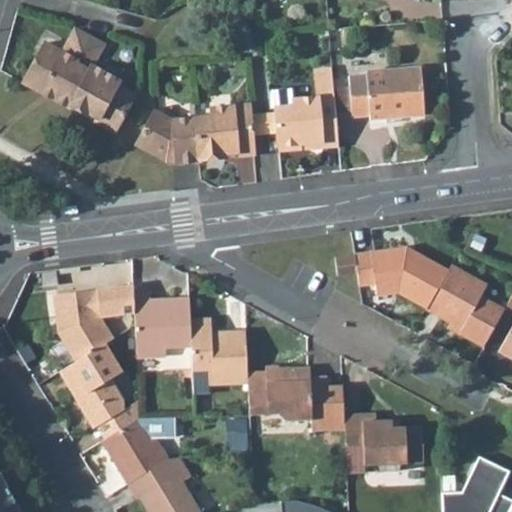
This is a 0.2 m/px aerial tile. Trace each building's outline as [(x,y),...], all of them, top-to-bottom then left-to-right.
[(74,63),(89,36),(74,28),(61,52),(46,43),(24,83),(40,92),(42,88),(55,96),(53,99),(68,107),(69,105),(88,70),(74,63)] [(344,45),(343,33),(331,34),(332,45),(344,45)] [(91,65),(103,44),(89,36),(74,63),(88,70),(69,105),(85,114),(86,112),(96,118),(94,122),(114,132),(135,94),(116,84),(118,80),(91,65)] [(367,71),(367,75),(349,76),(349,86),(351,111),(351,116),(369,115),(369,118),(424,115),(420,68),(367,71)] [(349,86),(332,86),(333,95),(335,113),(351,111),(349,86)] [(40,92),(53,99),(55,96),(42,88),(40,92)] [(291,88),(267,90),(269,102),(274,101),(274,107),(293,105),(292,99),(291,88)] [(292,99),(293,105),(274,107),(278,150),(301,148),(301,143),(320,142),(321,147),(338,145),(335,113),(333,95),(292,99)] [(210,107),(211,116),(195,117),(198,159),(223,156),(223,153),(223,150),(235,148),(235,152),(236,155),(253,154),(249,103),(210,107)] [(199,160),(198,159),(195,117),(171,119),(154,110),(136,144),(165,160),(175,159),(175,162),(199,160)] [(75,215),(74,206),(59,208),(59,212),(60,217),(75,215)] [(397,249),(415,259),(417,254),(406,248),(397,249)] [(415,259),(397,249),(354,255),(356,273),(358,285),(375,295),(397,292),(427,308),(447,271),(417,254),(415,259)] [(337,276),(356,273),(354,255),(335,257),(337,276)] [(480,297),(486,285),(451,265),(447,271),(427,308),(426,309),(449,321),(461,328),(459,333),(483,346),(503,309),(480,297)] [(134,313),(133,292),(133,285),(53,295),(57,332),(75,361),(105,343),(113,338),(101,318),(134,313)] [(150,299),(150,292),(133,292),(134,313),(135,324),(136,358),(165,356),(165,347),(191,346),(190,322),(189,298),(150,299)] [(211,333),(210,321),(190,322),(191,346),(192,368),(192,380),(193,392),(209,392),(208,384),(247,383),(247,371),(245,331),(216,333),(216,337),(211,337),(211,333)] [(447,326),(459,333),(461,328),(449,321),(447,326)] [(511,325),(498,351),(511,359),(511,325)] [(110,379),(122,372),(105,343),(75,361),(59,371),(94,428),(97,426),(124,410),(123,400),(110,379)] [(265,365),(265,371),(247,371),(247,383),(249,413),(249,415),(277,414),(284,422),(311,420),(312,431),(344,430),(344,415),(342,385),(326,385),(326,375),(309,376),(309,367),(287,367),(287,370),(283,370),(280,367),(277,365),(265,365)] [(181,369),(182,380),(192,380),(192,368),(181,369)] [(105,438),(139,417),(138,401),(124,410),(97,426),(105,438)] [(376,421),(375,414),(344,415),(344,430),(345,452),(346,473),(364,472),(364,464),(377,464),(379,471),(398,470),(400,462),(423,461),(421,427),(392,428),(391,421),(376,421)] [(139,418),(139,417),(105,438),(101,440),(127,482),(168,457),(155,437),(173,437),(172,417),(139,418)] [(203,456),(203,443),(188,442),(188,457),(203,456)] [(462,492),(442,492),(442,511),(509,511),(511,506),(511,499),(499,493),(510,471),(479,456),(462,492)] [(191,476),(179,457),(168,457),(127,482),(137,498),(139,497),(148,511),(201,511),(183,480),(191,476)] [(0,511),(18,511),(0,474),(0,511)]
